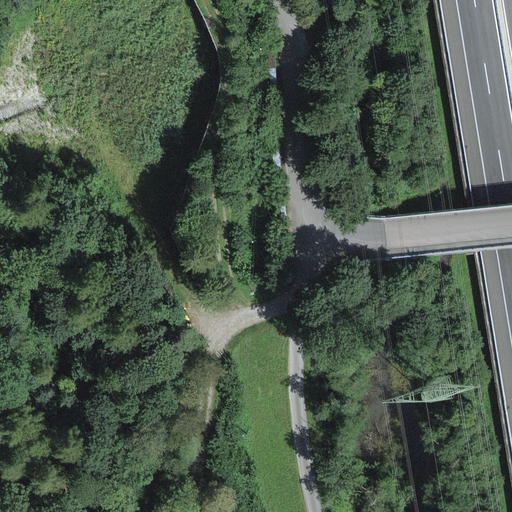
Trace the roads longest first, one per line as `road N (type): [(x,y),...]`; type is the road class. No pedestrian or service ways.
road 1 (unclassified): [(315,511),(298,438),(300,300),(311,241)]
road 2 (motorway): [(472,0),(511,242)]
road 3 (unclassified): [(284,0),(311,241)]
road 4 (unclassified): [(311,241),(511,226)]
